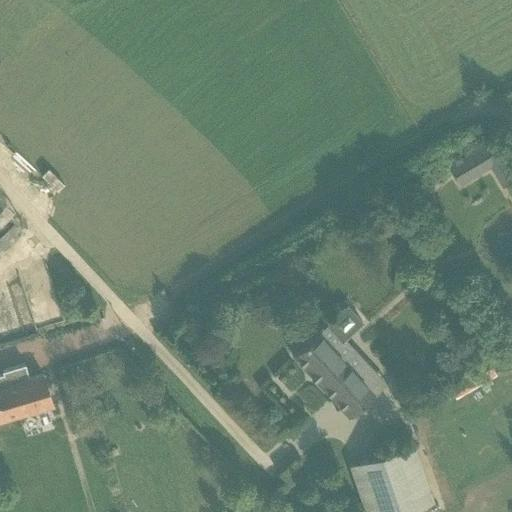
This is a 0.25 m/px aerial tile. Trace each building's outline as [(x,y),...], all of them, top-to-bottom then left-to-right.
[(510,174),(489,131),(436,157),(448,182),(479,167),(487,185),(510,174)] [(72,198),(64,206),(80,222),(88,215),(72,198)] [(38,318),(48,316),(45,297),(35,299),(38,318)] [(349,416),(389,378),(331,318),(291,356),(349,416)] [(0,416),(45,401),(31,359),(0,370),(0,416)] [(65,414),(46,420),(54,447),(73,441),(65,414)] [(411,445),(351,462),(365,511),(408,511),(429,506),(411,445)]
